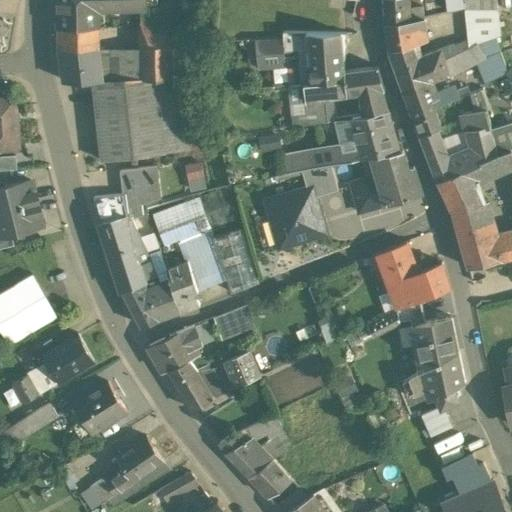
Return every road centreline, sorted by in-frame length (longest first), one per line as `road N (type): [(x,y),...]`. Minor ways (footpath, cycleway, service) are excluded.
road 1 (residential): [(40,67),(94,271),(128,341),(254,511)]
road 2 (residential): [(511,454),(480,389),(456,268),(380,56),(372,0)]
